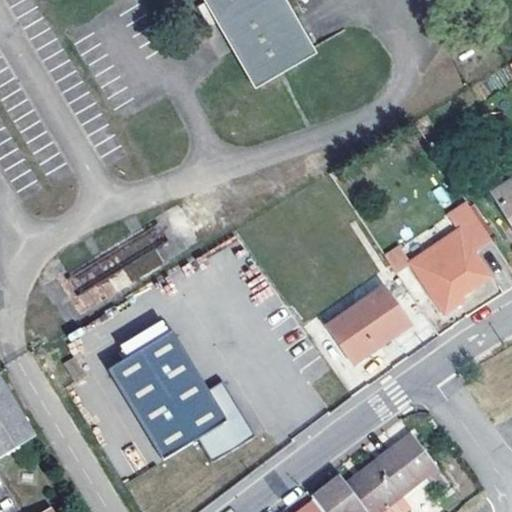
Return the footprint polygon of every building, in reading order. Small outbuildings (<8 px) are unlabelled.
[(205,0),(255,85),(309,53),(277,0),(205,0)] [(511,185),(510,182),(490,193),(511,229),(511,185)] [(477,221),(459,232),(410,263),(430,295),(443,315),(463,301),(459,296),(489,277),(475,256),(492,244),(477,221)] [(164,264),(145,233),(67,281),(86,312),(164,264)] [(394,272),(410,262),(398,244),(382,254),(394,272)] [(409,326),(383,288),(327,326),(353,364),(409,326)] [(173,334),(108,371),(161,463),(196,443),(210,467),(254,441),(239,415),(222,386),(208,394),(173,334)] [(84,377),(74,359),(63,365),(73,383),(84,377)] [(0,377),(0,459),(36,437),(0,377)] [(378,511),(397,498),(405,492),(419,510),(432,501),(395,452),(362,476),(366,481),(349,494),(345,488),(340,480),(314,500),(323,511),(378,511)] [(345,488),(349,494),(366,481),(362,476),(345,488)] [(406,511),(407,511),(397,498),(378,511),(406,511)] [(319,511),(312,502),(298,511),(319,511)]
